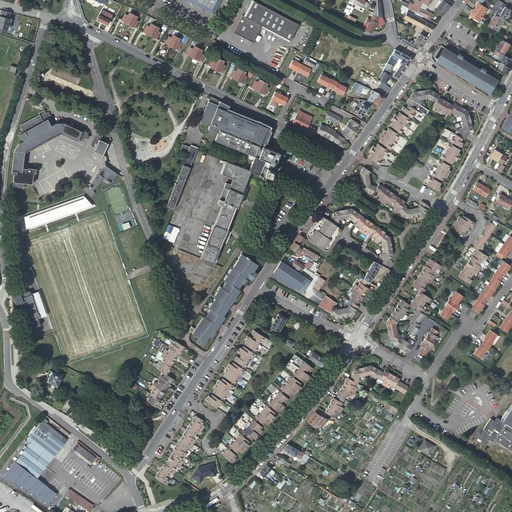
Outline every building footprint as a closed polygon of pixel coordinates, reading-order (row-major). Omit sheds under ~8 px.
[(195,0),(212,9),(216,0),(195,0)] [(299,24),(254,0),(245,16),(242,15),(233,32),(253,42),(262,25),(290,40),(299,24)] [(417,4),(413,10),(417,13),(420,8),(423,3),(417,0),(416,0),(414,3),(417,4)] [(441,0),(436,8),(444,14),(451,6),(443,0),(441,0)] [(476,0),(478,1),(481,3),(487,9),(495,14),(498,9),(503,2),(499,0),(494,7),(493,8),(483,1),(483,0),(476,0)] [(481,3),(478,1),(476,4),(476,6),(474,8),(472,9),(470,11),(471,12),(469,15),(472,17),(471,19),(478,22),(487,9),(481,3)] [(96,19),(111,27),(117,15),(116,15),(121,5),(117,3),(115,8),(112,7),(109,13),(101,9),(96,19)] [(347,4),(343,11),(349,14),(352,7),(347,4)] [(498,9),(495,14),(503,20),(510,9),(505,6),(504,6),(502,11),(498,9)] [(417,13),(424,17),(429,19),(433,14),(426,10),(425,11),(420,8),(417,13)] [(403,18),(431,32),(434,26),(435,27),(437,23),(429,19),(424,17),(423,19),(407,11),(403,18)] [(124,22),(128,24),(129,21),(134,13),(132,12),(132,13),(129,12),(127,15),(125,14),(121,20),(124,22)] [(129,21),(128,24),(132,26),(135,28),(138,21),(136,19),(137,16),(134,15),(135,14),(134,13),(129,21)] [(347,19),(346,20),(353,24),(356,19),(346,13),(344,17),(347,19)] [(385,23),(382,17),(375,13),(372,20),(367,18),(362,28),(365,30),(371,33),(377,21),(381,26),(385,23)] [(503,20),(495,14),(491,20),(487,26),(496,30),(503,20)] [(0,32),(4,34),(5,29),(7,29),(10,18),(4,17),(0,32)] [(505,21),(503,20),(496,30),(498,32),(503,24),(505,21)] [(146,33),(150,35),(154,26),(155,24),(154,23),(153,25),(151,23),(149,26),(147,25),(143,31),(146,33)] [(154,26),(150,35),(154,38),(154,37),(157,39),(160,32),(157,30),(159,27),(156,26),(157,25),(155,24),(154,26)] [(189,37),(179,31),(177,35),(178,36),(178,37),(181,38),(179,41),(182,43),(185,44),(189,37)] [(405,36),(402,41),(408,45),(412,47),(418,50),(427,37),(420,33),(414,42),(405,36)] [(171,47),(177,35),(176,34),(175,36),(172,34),(171,37),(168,36),(165,43),(168,44),(168,45),(171,47)] [(177,35),(171,47),(175,49),(176,48),(178,50),(182,43),(179,41),(181,38),(178,37),(178,36),(177,35)] [(504,54),(510,44),(501,39),(496,48),(497,50),(504,54)] [(189,56),(193,58),(199,46),(197,46),(197,47),(194,45),(193,48),(190,47),(186,54),(189,55),(189,56)] [(199,46),(193,58),(197,60),(197,59),(200,61),(204,54),(201,52),(202,49),(200,48),(200,47),(199,46)] [(454,53),(441,46),(439,50),(435,57),(438,58),(436,61),(447,68),(489,93),(490,91),(494,94),(496,90),(492,88),(497,79),(484,72),(485,70),(485,69),(482,68),(481,68),(480,69),(461,58),(462,57),(462,56),(459,54),(458,54),(457,55),(456,55),(454,53)] [(386,65),(383,70),(388,74),(393,65),(394,66),(399,57),(402,59),(399,62),(399,63),(400,63),(400,64),(401,64),(401,63),(392,76),(398,79),(411,60),(410,57),(405,54),(395,49),(392,54),(387,64),(386,65)] [(506,64),(509,58),(496,50),(494,53),(498,56),(497,59),(506,64)] [(218,63),(220,57),(219,57),(218,58),(216,57),(214,60),(211,58),(208,65),(211,66),(211,67),(215,69),(218,63)] [(222,58),(220,57),(218,63),(215,69),(219,71),(219,70),(222,72),(225,65),(223,64),(224,61),(221,59),(222,58)] [(393,65),(388,74),(391,75),(392,76),(401,63),(401,64),(400,64),(400,63),(399,63),(399,62),(402,59),(399,57),(394,66),(393,65)] [(305,66),(293,59),(289,66),(295,69),(296,68),(301,71),(300,72),(307,76),(311,69),(310,69),(305,66)] [(242,68),(243,66),(232,61),(227,72),(231,73),(233,69),(235,70),(237,68),(240,69),(240,68),(242,68)] [(499,69),(507,74),(510,67),(501,63),(498,69),(499,69)] [(73,81),(75,75),(52,68),(50,74),(73,81)] [(234,79),(236,80),(237,80),(239,74),(242,68),(240,68),(240,69),(237,68),(235,70),(233,69),(231,73),(230,76),(233,77),(232,78),(234,79)] [(237,80),(236,80),(241,82),(244,83),(247,76),(244,75),(246,72),(243,71),(244,69),(242,68),(239,74),(237,80)] [(382,76),(380,81),(382,82),(379,86),(389,92),(391,88),(385,84),(391,75),(388,74),(383,70),(380,75),(382,76)] [(286,78),(279,74),(276,81),(282,84),(286,78)] [(320,74),(317,81),(323,85),(324,83),(326,85),(333,89),(334,89),(336,90),(335,91),(342,95),(346,88),(337,83),(337,82),(333,80),(333,81),(320,74)] [(254,89),(258,91),(264,80),(263,79),(262,80),(259,79),(258,82),(255,80),(251,87),(254,88),(254,89)] [(262,93),(263,93),(265,94),(269,87),(266,86),(267,83),(265,82),(265,80),(264,80),(258,91),(262,93)] [(360,84),(355,82),(351,90),(355,92),(360,84)] [(364,86),(360,84),(355,92),(359,94),(364,86)] [(428,91),(427,89),(415,92),(416,93),(412,94),(409,98),(416,103),(418,100),(427,98),(432,101),(432,100),(436,93),(430,90),(428,91)] [(379,106),(385,97),(378,92),(373,90),(372,92),(373,92),(367,101),(372,101),(379,106)] [(288,97),(275,91),(271,98),(278,101),(279,100),(281,101),(280,102),(284,104),(288,97)] [(466,109),(461,107),(454,103),(453,106),(439,98),(440,96),(436,93),(432,100),(436,102),(434,107),(437,108),(435,111),(443,116),(445,113),(448,115),(451,111),(454,112),(453,114),(457,116),(457,115),(460,116),(463,125),(461,128),(460,127),(458,131),(459,132),(457,135),(463,138),(465,140),(471,128),(470,125),(472,124),(468,113),(467,113),(466,109)] [(262,178),(264,179),(265,177),(268,178),(269,176),(270,177),(273,170),(275,164),(280,153),(263,146),(265,143),(266,143),(271,131),(269,131),(270,128),(270,127),(261,122),(250,117),(237,110),(223,103),(211,97),(210,99),(209,99),(200,122),(209,126),(208,128),(218,132),(215,139),(237,148),(237,149),(254,156),(249,170),(250,171),(262,176),(262,178)] [(409,98),(406,103),(408,105),(413,108),(416,103),(409,98)] [(361,117),(372,101),(367,101),(363,100),(361,102),(359,101),(358,103),(355,107),(352,111),(361,117)] [(416,103),(413,108),(418,112),(424,116),(428,110),(416,103)] [(397,116),(395,114),(394,115),(390,121),(392,122),(390,126),(394,129),(396,130),(394,132),(393,131),(388,128),(386,131),(384,130),(381,133),(379,137),(381,138),(378,141),(383,144),(385,146),(383,148),(381,147),(377,144),(375,147),(373,145),(368,153),(370,154),(367,157),(371,160),(373,162),(372,164),(378,168),(382,162),(382,163),(388,155),(387,155),(393,146),(394,147),(399,139),(398,139),(404,131),(405,131),(410,124),(409,123),(415,115),(416,115),(418,112),(413,108),(408,105),(406,108),(403,107),(400,110),(405,114),(407,115),(405,117),(404,116),(399,112),(397,116)] [(306,130),(304,133),(308,135),(312,137),(316,129),(308,125),(312,117),(298,110),(292,123),(306,130)] [(327,110),(326,111),(323,117),(337,124),(340,117),(338,116),(327,110)] [(511,111),(503,126),(511,131),(511,111)] [(424,116),(418,112),(416,115),(410,124),(405,131),(399,139),(394,147),(388,155),(382,163),(381,165),(389,166),(391,163),(417,127),(424,116)] [(43,113),(20,125),(22,131),(18,133),(19,134),(18,135),(20,140),(21,139),(23,141),(18,143),(14,150),(11,170),(12,170),(11,173),(13,173),(12,186),(27,188),(27,185),(27,183),(36,184),(37,173),(39,173),(39,169),(30,168),(30,169),(26,168),(23,168),(22,168),(24,152),(25,152),(24,151),(59,132),(59,133),(60,133),(77,141),(77,140),(79,141),(79,140),(80,140),(81,140),(82,140),(83,140),(83,139),(84,139),(84,138),(86,138),(88,138),(88,137),(88,136),(88,135),(88,134),(87,133),(87,132),(86,132),(85,131),(84,130),(83,130),(82,131),(64,123),(56,123),(55,124),(52,119),(48,121),(44,114),(43,113)] [(359,124),(350,119),(341,133),(343,134),(341,137),(339,136),(339,135),(335,133),(336,131),(326,125),(325,127),(320,124),(316,132),(334,142),(343,147),(347,140),(348,141),(359,124)] [(449,137),(452,132),(445,129),(424,166),(429,173),(431,170),(435,163),(440,154),(444,146),(449,137)] [(423,183),(439,192),(441,188),(439,186),(441,183),(436,180),(434,179),(436,177),(437,178),(442,181),(444,177),(446,178),(450,171),(448,170),(450,166),(446,164),(444,163),(445,160),(447,161),(452,164),(453,160),(456,162),(460,154),(458,153),(460,149),(455,147),(453,146),(454,143),(456,145),(461,147),(463,144),(461,142),(463,138),(457,135),(452,132),(449,137),(450,137),(445,146),(444,146),(440,154),(441,154),(436,163),(435,163),(431,170),(426,180),(425,179),(423,183)] [(108,144),(99,139),(97,144),(96,143),(94,147),(95,148),(94,151),(102,155),(108,144)] [(154,235),(158,245),(160,242),(182,186),(197,150),(197,147),(191,145),(190,147),(182,144),(179,151),(187,154),(166,205),(163,213),(160,220),(159,224),(154,235)] [(507,157),(494,149),(490,156),(503,164),(507,157)] [(200,258),(213,263),(224,237),(228,229),(227,229),(236,206),(237,207),(242,194),(241,194),(250,171),(249,170),(226,161),(221,174),(232,178),(230,184),(225,182),(223,187),(225,187),(220,200),(218,199),(217,203),(221,205),(200,258)] [(111,183),(117,174),(105,165),(88,188),(83,184),(80,187),(92,196),(94,192),(92,191),(95,187),(96,187),(101,181),(100,180),(103,177),(111,183)] [(371,172),(364,167),(361,171),(361,174),(360,174),(362,186),(363,186),(364,190),(371,195),(374,191),(378,193),(376,195),(380,197),(378,200),(385,204),(387,202),(390,204),(392,201),(396,195),(379,184),(377,187),(374,184),(373,185),(370,184),(369,174),(371,172)] [(489,190),(477,182),(472,189),(485,197),(489,190)] [(511,202),(511,201),(500,194),(499,196),(498,195),(495,199),(496,200),(496,201),(508,209),(511,202)] [(85,195),(57,203),(60,212),(84,206),(83,204),(87,202),(85,195)] [(425,213),(430,207),(421,201),(419,204),(420,205),(418,207),(409,209),(406,207),(407,207),(403,204),(405,202),(398,197),(394,203),(392,206),(395,208),(394,210),(397,213),(398,212),(405,217),(409,217),(409,218),(422,215),(421,214),(425,213)] [(468,199),(465,203),(474,208),(475,206),(476,204),(468,199)] [(163,213),(166,205),(159,202),(156,211),(163,213)] [(482,213),(486,206),(482,203),(479,208),(477,210),(482,213)] [(320,216),(307,235),(307,237),(326,250),(328,250),(341,231),(341,229),(337,226),(339,223),(338,222),(340,219),(340,218),(349,217),(352,219),(351,220),(355,223),(356,221),(361,215),(353,210),(350,210),(350,209),(337,211),(337,212),(334,213),(330,219),(329,220),(323,216),(320,216)] [(148,210),(144,212),(148,219),(159,224),(160,220),(153,217),(150,215),(148,210)] [(473,227),(475,223),(463,215),(461,217),(459,216),(453,225),(455,226),(453,228),(463,236),(466,237),(468,233),(469,234),(473,227)] [(363,216),(358,222),(356,225),(360,228),(358,230),(365,235),(367,232),(370,235),(372,232),(376,226),(363,216)] [(496,226),(490,222),(484,231),(483,230),(479,237),(473,247),(477,249),(480,251),(482,247),(496,226)] [(378,227),(374,233),(372,236),(375,238),(374,241),(377,244),(380,241),(382,242),(384,251),(382,254),(381,254),(378,257),(387,263),(389,260),(392,255),(391,252),(392,251),(390,240),(389,240),(389,237),(385,234),(386,232),(378,227)] [(511,230),(495,255),(496,256),(501,259),(505,254),(505,255),(509,249),(509,248),(511,243),(511,230)] [(299,235),(290,248),(297,253),(299,255),(302,256),(305,251),(306,249),(301,247),(303,243),(305,239),(304,238),(303,237),(299,235)] [(248,258),(253,251),(245,246),(240,253),(241,254),(224,279),(226,281),(222,287),(220,286),(214,296),(214,297),(215,298),(209,306),(209,307),(211,308),(205,317),(203,316),(195,329),(192,333),(199,337),(196,340),(203,345),(206,341),(209,335),(211,336),(224,317),(222,316),(239,290),(237,288),(241,282),(243,283),(244,282),(246,280),(246,279),(244,278),(246,275),(251,279),(255,272),(253,270),(257,264),(248,258)] [(488,257),(480,251),(477,249),(458,277),(470,285),(472,281),(469,279),(474,272),(477,274),(481,267),(479,265),(483,259),(486,261),(488,257)] [(307,250),(304,253),(315,259),(316,258),(317,256),(314,254),(307,250)] [(442,266),(431,259),(412,286),(420,291),(410,305),(417,309),(422,313),(424,309),(422,307),(426,300),(429,302),(432,299),(431,298),(424,293),(426,290),(424,288),(428,281),(431,283),(436,276),(433,275),(437,268),(440,270),(442,266)] [(294,269),(281,261),(273,272),(290,284),(299,290),(301,291),(304,292),(310,282),(310,280),(294,269)] [(299,261),(295,267),(301,271),(303,269),(305,266),(310,269),(313,262),(312,262),(312,263),(308,261),(305,265),(299,261)] [(360,273),(358,277),(362,279),(369,283),(379,264),(373,261),(364,275),(360,273)] [(510,265),(504,261),(498,270),(497,269),(493,276),(493,277),(482,293),(481,293),(477,300),(472,309),(478,313),(482,307),(481,306),(483,304),(488,297),(487,297),(489,295),(490,295),(498,283),(497,282),(498,280),(499,280),(504,273),(503,273),(505,271),(506,271),(510,265)] [(321,277),(319,280),(314,288),(318,291),(325,281),(321,277)] [(355,284),(352,287),(350,291),(352,293),(350,296),(352,297),(350,301),(351,301),(349,305),(347,308),(338,309),(335,307),(331,313),(330,314),(335,317),(338,317),(338,318),(344,317),(351,316),(350,315),(354,315),(359,307),(357,305),(368,289),(366,287),(370,283),(369,283),(362,279),(357,286),(355,284)] [(20,294),(14,296),(17,305),(21,303),(21,302),(23,301),(28,317),(26,318),(27,321),(26,321),(28,327),(31,326),(32,328),(40,325),(38,317),(39,317),(38,313),(32,298),(33,298),(31,294),(30,291),(29,291),(26,292),(26,291),(26,290),(25,290),(25,289),(24,289),(24,288),(23,288),(22,288),(21,288),(20,289),(19,290),(19,291),(19,292),(19,293),(20,294)] [(449,298),(445,305),(446,306),(440,314),(447,319),(451,312),(450,312),(451,309),(454,311),(459,304),(456,302),(457,300),(459,301),(463,295),(456,290),(451,299),(449,298)] [(331,297),(326,294),(319,306),(331,313),(338,302),(331,297)] [(409,304),(402,299),(388,320),(388,323),(387,323),(389,337),(390,337),(391,340),(395,343),(394,344),(407,354),(412,346),(399,337),(400,335),(397,333),(396,324),(397,322),(398,322),(400,318),(401,319),(408,309),(407,308),(409,304)] [(422,313),(417,309),(410,319),(411,320),(409,323),(411,324),(407,330),(414,335),(418,329),(417,328),(419,325),(418,324),(424,315),(422,313)] [(507,332),(511,324),(511,310),(508,317),(509,318),(506,322),(505,321),(500,328),(507,332)] [(287,319),(278,313),(270,327),(279,332),(287,319)] [(439,332),(432,328),(421,346),(422,347),(419,351),(426,355),(437,337),(436,336),(439,332)] [(205,401),(219,409),(220,410),(223,406),(222,406),(228,397),(228,398),(233,390),(238,381),(239,381),(244,374),(243,374),(249,365),(250,365),(254,358),(254,357),(259,349),(260,349),(265,342),(264,342),(266,338),(254,330),(251,334),(254,335),(252,338),(247,335),(244,340),(246,342),(245,344),(249,347),(251,348),(249,350),(247,349),(243,346),(242,349),(240,347),(236,352),(241,355),(239,358),(237,357),(234,361),(238,363),(240,365),(239,367),(237,366),(233,363),(231,365),(229,364),(223,373),(225,375),(224,377),(228,380),(230,381),(229,383),(227,382),(222,379),(221,381),(219,380),(213,389),(215,390),(213,392),(218,395),(220,397),(218,399),(216,398),(212,395),(211,397),(208,396),(205,401)] [(492,343),(497,335),(491,330),(487,336),(488,337),(486,339),(481,346),(482,346),(480,349),(479,348),(475,354),(481,359),(487,350),(488,350),(492,344),(492,343)] [(283,336),(280,340),(292,347),(294,343),(283,336)] [(220,410),(226,414),(273,343),(267,339),(265,342),(260,349),(254,358),(250,365),(244,374),(239,381),(233,390),(228,398),(223,406),(220,410)] [(157,370),(162,373),(164,375),(166,376),(171,369),(170,368),(179,354),(180,355),(185,348),(176,341),(174,345),(171,343),(169,347),(170,348),(168,352),(165,350),(160,357),(163,359),(161,362),(159,361),(157,365),(159,367),(157,370)] [(309,358),(323,367),(326,361),(312,352),(309,358)] [(216,444),(219,452),(222,449),(229,441),(235,435),(242,427),(248,421),(255,413),(261,407),(268,399),(271,396),(274,392),(281,384),(286,377),(293,368),(298,362),(301,358),(297,355),(295,354),(237,421),(216,444)] [(219,452),(220,453),(232,464),(236,459),(234,458),(236,456),(232,452),(231,451),(233,449),(234,451),(238,454),(240,452),(241,454),(249,445),(247,444),(249,442),(245,439),(244,437),(245,435),(247,437),(251,440),(253,438),(254,440),(262,432),(260,430),(262,428),(258,425),(257,423),(258,421),(260,423),(264,426),(265,424),(267,426),(275,418),(273,416),(275,414),(271,411),(270,410),(271,408),(273,409),(276,412),(279,410),(280,412),(284,407),(280,404),(283,401),(285,403),(288,399),(284,396),(282,395),(284,392),(286,393),(290,396),(292,394),(294,396),(301,387),(299,385),(300,383),(297,380),(295,379),(297,377),(298,378),(302,381),(304,379),(306,381),(310,376),(305,373),(308,370),(310,372),(313,368),(301,359),(299,362),(298,362),(293,368),(293,369),(287,377),(286,377),(281,384),(275,392),(274,392),(271,396),(268,399),(269,399),(262,407),(261,407),(255,413),(256,414),(248,421),(242,427),(243,428),(235,435),(229,441),(229,442),(222,449),(219,452)] [(334,398),(325,412),(334,418),(336,414),(339,416),(343,408),(341,407),(347,396),(349,398),(351,394),(353,396),(358,388),(355,387),(357,383),(358,384),(360,380),(359,380),(360,377),(370,375),(372,376),(372,377),(376,379),(376,378),(383,382),(382,385),(389,389),(390,386),(394,388),(398,381),(399,379),(385,371),(384,373),(372,366),(369,367),(369,366),(357,369),(357,370),(354,371),(350,379),(348,378),(335,399),(334,398)] [(57,374),(52,372),(47,381),(57,386),(62,375),(58,373),(57,374)] [(162,379),(159,377),(157,381),(158,382),(156,385),(155,384),(154,383),(149,390),(150,390),(151,392),(149,395),(148,393),(145,397),(148,399),(146,402),(155,409),(160,401),(159,401),(167,388),(168,388),(173,381),(166,376),(164,375),(162,379)] [(394,388),(404,394),(408,387),(398,381),(394,388)] [(511,402),(511,403),(510,404),(510,405),(509,405),(509,406),(508,407),(507,408),(507,409),(507,410),(506,411),(501,420),(492,424),(494,428),(490,433),(492,434),(488,439),(493,443),(495,440),(511,451),(511,402)] [(313,414),(307,421),(316,426),(323,417),(316,413),(313,414)] [(156,477),(167,484),(169,481),(167,479),(169,476),(171,478),(174,474),(172,473),(175,470),(176,471),(177,471),(182,464),(181,463),(179,462),(181,459),(183,460),(188,453),(185,451),(189,445),(192,446),(196,440),(194,438),(198,431),(201,433),(206,426),(203,424),(205,420),(196,415),(173,449),(175,450),(166,464),(165,463),(156,477)] [(323,417),(316,426),(321,428),(325,422),(327,420),(323,417)] [(44,418),(39,424),(37,427),(26,441),(29,444),(28,445),(27,444),(26,446),(27,447),(15,462),(4,475),(49,504),(57,493),(37,478),(64,443),(59,439),(62,436),(46,423),(48,421),(44,418)] [(351,425),(359,429),(362,424),(354,419),(351,425)] [(325,422),(321,428),(328,432),(331,425),(325,422)] [(371,429),(372,427),(363,423),(362,424),(359,429),(365,433),(368,427),(371,429)] [(435,446),(425,440),(419,450),(429,456),(435,446)] [(319,442),(316,447),(327,453),(332,446),(331,445),(327,443),(326,445),(319,442)] [(287,444),(282,448),(305,462),(309,456),(287,444)] [(76,449),(76,450),(91,462),(95,457),(79,445),(76,449)] [(332,446),(327,453),(330,456),(336,448),(332,446)] [(266,464),(259,472),(263,476),(267,472),(271,475),(275,472),(270,469),(266,464)] [(283,479),(279,484),(277,482),(275,485),(280,489),(286,481),(283,479)] [(263,497),(266,493),(258,487),(254,492),(263,497)] [(73,500),(77,494),(69,488),(64,494),(73,500)] [(73,500),(86,509),(89,511),(93,505),(77,494),(73,500)] [(246,497),(242,504),(249,509),(255,501),(248,497),(248,498),(246,497)]
